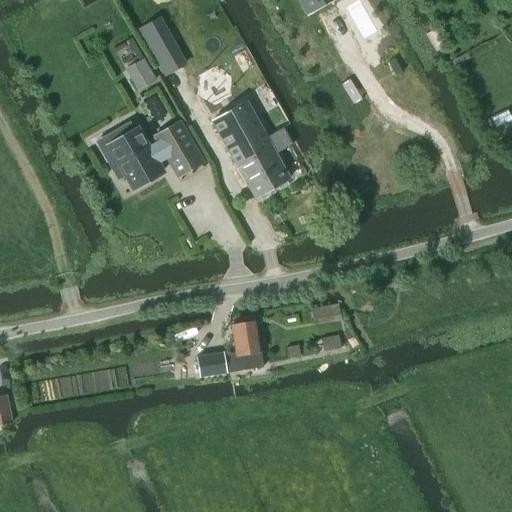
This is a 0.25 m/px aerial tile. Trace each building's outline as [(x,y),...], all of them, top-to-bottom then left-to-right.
[(307,0),(314,10),(330,0),(307,0)] [(347,12),(363,39),(377,32),(361,4),(347,12)] [(137,28),(164,76),(181,66),(153,18),(137,28)] [(156,81),(143,59),(124,70),(137,92),(156,81)] [(195,75),(195,95),(213,107),(233,97),(232,76),(214,64),(195,75)] [(266,138),(246,102),(211,122),(254,198),(289,178),(275,153),(290,144),(282,129),(266,138)] [(109,146),(116,157),(107,162),(118,180),(126,175),(134,188),(162,172),(155,160),(164,154),(178,177),(203,162),(179,122),(154,137),(157,142),(147,147),(137,129),(134,131),(129,122),(107,135),(112,144),(109,146)] [(338,305),(311,310),(313,319),(340,314),(338,305)] [(199,360),(201,376),(226,372),(226,373),(263,367),(255,321),(231,326),(236,352),(223,354),(223,356),(199,360)] [(322,351),(340,348),(337,335),(320,338),(322,351)] [(286,347),(288,358),(300,355),(298,345),(286,347)] [(0,396),(0,425),(11,424),(6,395),(0,396)]
